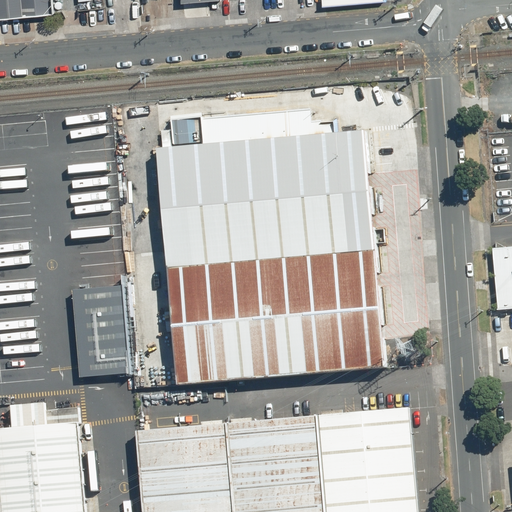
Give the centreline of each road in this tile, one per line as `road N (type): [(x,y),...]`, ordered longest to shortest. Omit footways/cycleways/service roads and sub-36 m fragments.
road 1 (tertiary): [(471,511),(440,15)]
road 2 (unclassified): [(440,15),(0,58)]
